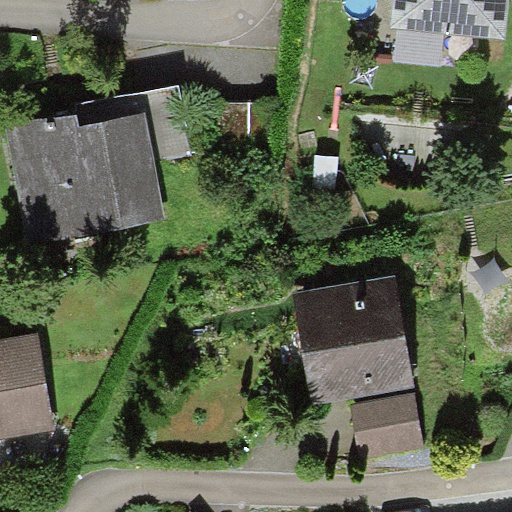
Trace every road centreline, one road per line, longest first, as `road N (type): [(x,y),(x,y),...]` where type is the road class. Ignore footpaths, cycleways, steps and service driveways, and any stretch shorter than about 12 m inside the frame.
road 1 (residential): [(94,511),(118,486),(178,477),(319,488),(511,477)]
road 2 (residential): [(0,12),(209,28),(248,0)]
